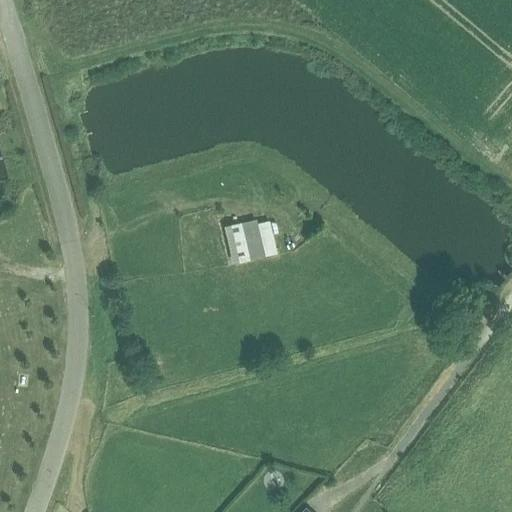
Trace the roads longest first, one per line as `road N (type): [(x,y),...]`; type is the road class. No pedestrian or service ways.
road 1 (tertiary): [(35,511),(74,382),(80,311),(71,247),(4,0)]
road 2 (unclassified): [(363,500),(511,303)]
road 3 (track): [(71,247),(176,203),(223,196),(260,200),(298,222)]
